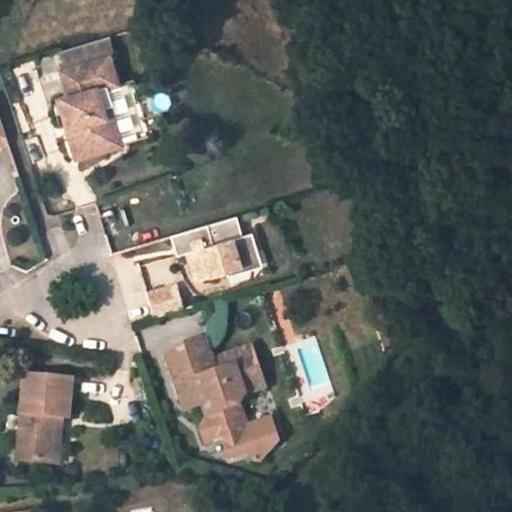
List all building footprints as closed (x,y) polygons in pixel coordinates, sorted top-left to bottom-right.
[(109,39),(59,51),(64,71),(109,59),(114,58),(109,39)] [(64,71),(61,71),(68,97),(62,99),(69,128),(72,127),(76,142),(84,140),(88,155),(117,147),(106,108),(100,109),(96,91),(115,86),(109,59),(64,71)] [(62,99),(57,100),(72,159),(88,155),(84,140),(76,142),(72,127),(69,128),(62,99)] [(231,217),(167,235),(173,258),(183,258),(192,285),(225,275),(258,265),(246,231),(237,234),(231,217)] [(170,285),(146,293),(154,319),(181,311),(170,285)] [(246,428),(239,408),(237,407),(244,395),(246,396),(265,390),(252,349),(212,361),(206,342),(166,355),(181,404),(199,398),(201,406),(205,418),(198,430),(201,442),(246,428)] [(73,381),(26,376),(16,461),(53,465),(56,430),(50,429),(52,418),(66,418),(68,419),(73,381)] [(199,398),(181,404),(184,411),(201,406),(199,398)] [(53,465),(62,466),(66,418),(52,418),(50,429),(56,430),(53,465)]
